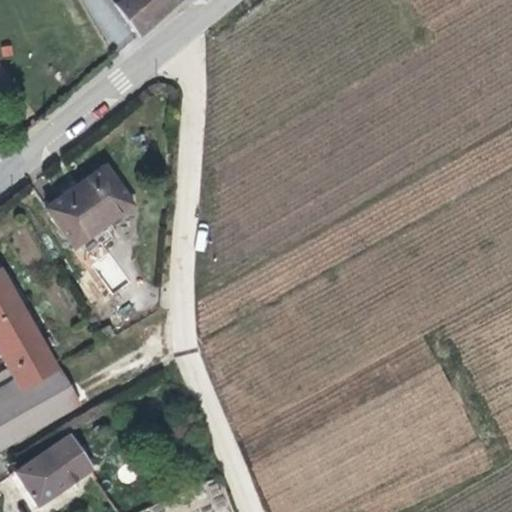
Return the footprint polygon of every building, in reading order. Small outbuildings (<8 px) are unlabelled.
[(111,0),(110,2),(133,35),(173,0),(111,0)] [(71,245),(133,203),(105,162),(43,204),(71,245)] [(95,261),(108,289),(125,281),(111,253),(95,261)] [(17,393),(50,372),(53,370),(0,278),(0,362),(6,373),(9,379),(17,393)] [(138,362),(151,355),(145,342),(131,348),(138,362)] [(0,446),(67,410),(50,372),(17,393),(9,379),(0,384),(0,446)] [(0,384),(9,379),(6,373),(0,376),(0,384)] [(84,472),(62,436),(10,474),(33,510),(84,472)]
